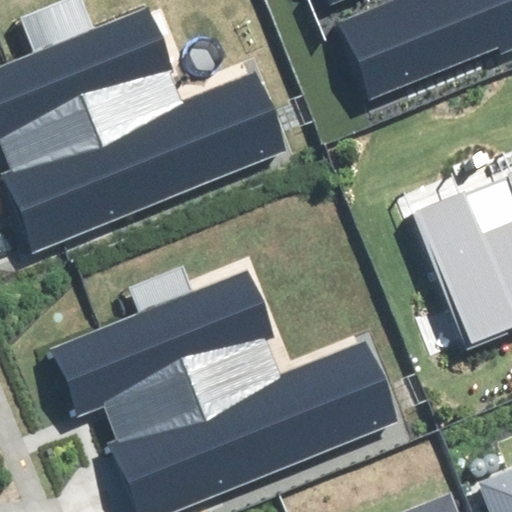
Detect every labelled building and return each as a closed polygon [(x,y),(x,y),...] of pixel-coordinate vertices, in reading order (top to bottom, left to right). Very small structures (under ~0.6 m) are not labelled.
[(511,0),(405,0),(344,25),(373,97),(511,41),(511,0)] [(0,158),(37,251),(284,152),(254,76),(182,104),(145,12),(0,70),(0,158)] [(511,173),(414,213),(466,343),(511,324),(511,173)] [(143,511),(160,511),(394,419),(363,343),(291,372),(251,273),(58,350),(85,417),(103,410),(143,511)] [(511,511),(511,471),(481,485),(491,511),(511,511)] [(453,511),(447,497),(409,511),(453,511)]
